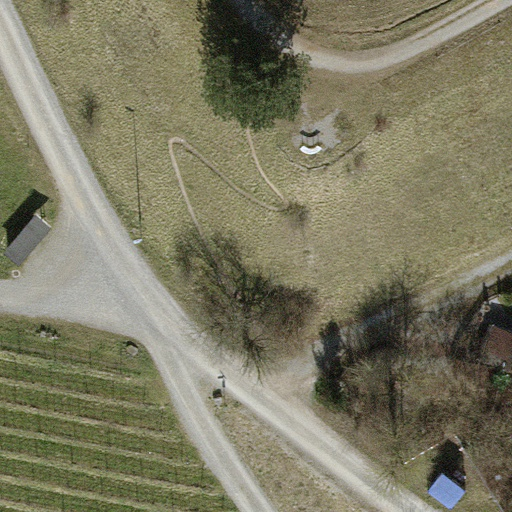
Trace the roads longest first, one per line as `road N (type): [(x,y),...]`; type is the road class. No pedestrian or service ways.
road 1 (track): [(143,310),(0,21)]
road 2 (track): [(511,257),(304,367),(268,404)]
road 3 (track): [(143,310),(218,442),(269,511)]
road 4 (track): [(309,50),(357,62),(411,50),(501,0)]
road 5 (track): [(410,511),(246,387)]
road 6 (track): [(143,310),(0,300)]
road 7 (track): [(246,387),(143,310)]
